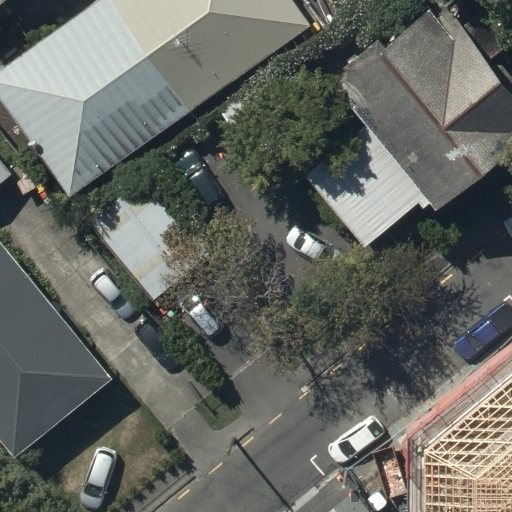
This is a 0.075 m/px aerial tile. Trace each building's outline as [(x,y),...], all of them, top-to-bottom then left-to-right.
[(114,0),(0,80),(0,105),(68,202),(315,29),(294,0),(114,0)] [(445,17),(338,98),(368,133),(304,180),(365,255),(427,208),(438,223),(511,166),(511,83),(499,66),(488,74),(445,17)] [(283,71),(220,115),(250,158),(312,113),(283,71)] [(0,168),(0,188),(10,180),(0,168)] [(149,180),(91,227),(155,305),(175,290),(167,279),(204,250),(149,180)] [(0,444),(17,465),(112,388),(0,248),(0,444)]
